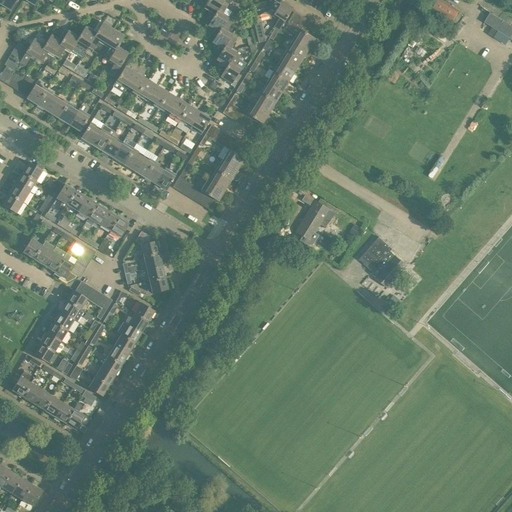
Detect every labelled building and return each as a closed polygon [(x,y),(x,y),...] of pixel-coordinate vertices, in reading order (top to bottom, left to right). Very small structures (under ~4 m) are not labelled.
[(3,0),(1,4),(12,11),(18,0),(3,0)] [(209,0),(204,8),(215,15),(223,2),(224,0),(209,0)] [(281,1),(282,2),(283,0),(268,0),(274,3),(266,16),(270,19),(272,17),(273,14),(274,14),(281,1)] [(458,27),(465,14),(441,0),(437,0),(435,4),(434,3),(431,8),(432,9),(431,10),(458,27)] [(274,29),(278,32),(293,8),(282,2),(281,1),(274,14),(273,14),(272,17),(278,20),(273,28),(274,29)] [(215,15),(208,26),(219,32),(224,25),(227,20),(229,17),(223,14),(228,6),(223,3),(223,2),(215,15)] [(288,23),(291,25),(293,26),(299,16),(294,13),(287,23),(288,23)] [(511,39),(511,26),(490,13),(484,22),(493,27),(498,31),(508,37),(511,39)] [(293,26),(298,29),(304,19),(299,16),(293,26)] [(298,29),(303,32),(309,22),(304,19),(298,29)] [(231,37),(232,38),(233,35),(228,31),(232,23),(231,22),(227,20),(224,25),(219,32),(213,43),(223,49),(224,49),(231,37)] [(262,21),(254,23),(260,42),(267,40),(262,21)] [(309,22),(303,32),(308,35),(314,25),(309,22)] [(484,22),(480,30),(493,39),(494,37),(498,31),(493,27),(484,22)] [(104,44),(113,30),(103,23),(96,34),(89,46),(94,49),(99,41),(104,44)] [(298,29),(293,26),(291,25),(288,30),(296,35),(293,40),(308,50),(314,39),(314,38),(308,35),(303,32),(298,29)] [(314,25),(308,35),(314,38),(320,29),(314,25)] [(71,50),(72,50),(82,56),(89,46),(96,34),(85,27),(78,38),(79,38),(71,50)] [(278,32),(274,29),(269,38),(273,40),(278,32)] [(113,30),(104,44),(110,48),(105,55),(109,58),(110,59),(118,46),(124,37),(113,30)] [(79,38),(78,38),(68,31),(61,42),(62,42),(54,54),(54,55),(59,58),(64,50),(70,53),(72,50),(71,50),(79,38)] [(498,31),(494,37),(504,44),(508,37),(498,31)] [(37,58),(37,59),(42,62),(47,54),(52,58),(54,55),(54,54),(62,42),(61,42),(51,36),(44,46),(45,46),(37,58)] [(227,67),(235,54),(236,54),(237,52),(232,48),(236,41),(235,40),(232,38),(231,37),(224,49),(223,49),(217,60),(227,67)] [(21,60),(20,62),(25,66),(30,58),(35,62),(37,59),(37,58),(45,46),(44,46),(34,39),(27,50),(24,55),(21,60)] [(266,51),(271,42),(272,41),(268,39),(262,48),(266,51)] [(293,40),(286,51),(301,60),(308,50),(293,40)] [(14,49),(24,55),(27,50),(18,44),(14,49)] [(110,59),(109,58),(108,61),(113,65),(109,73),(114,76),(129,53),(118,46),(110,59)] [(24,55),(14,49),(11,54),(21,60),(24,55)] [(254,61),(258,64),(264,54),(260,51),(254,61)] [(295,71),(301,60),(286,51),(279,62),(295,71)] [(21,60),(11,54),(8,59),(18,65),(20,62),(21,60)] [(240,57),(236,54),(235,54),(227,67),(221,77),(232,84),(245,63),(239,60),(240,57)] [(18,65),(8,59),(5,65),(15,71),(18,65)] [(258,64),(254,61),(249,70),(253,72),(258,64)] [(279,62),(273,72),(288,82),(295,71),(279,62)] [(53,75),(56,71),(46,65),(44,69),(53,75)] [(78,74),(82,68),(77,65),(76,66),(73,71),(78,74)] [(69,73),(60,67),(58,71),(67,77),(69,73)] [(126,88),(136,74),(136,73),(125,67),(113,87),(122,93),(124,90),(125,91),(126,88)] [(0,77),(0,79),(4,82),(11,72),(5,69),(0,77)] [(4,82),(9,85),(16,75),(11,72),(4,82)] [(273,72),(266,83),(282,92),(288,82),(273,72)] [(98,77),(91,73),(86,80),(94,85),(98,77)] [(136,73),(136,74),(126,88),(137,95),(146,80),(136,73)] [(251,75),(247,73),(241,82),(245,84),(251,75)] [(21,78),(16,75),(9,85),(14,88),(21,78)] [(70,79),(79,84),(81,81),(72,75),(70,79)] [(26,76),(24,80),(26,81),(20,92),(25,95),(34,81),(26,76)] [(14,88),(20,92),(26,81),(24,80),(21,78),(14,88)] [(137,95),(148,102),(157,86),(146,80),(137,95)] [(90,86),(81,81),(79,84),(88,90),(90,86)] [(245,84),(241,82),(236,91),(240,93),(245,84)] [(37,105),(42,98),(47,90),(36,83),(26,98),(37,105)] [(275,103),(282,92),(266,83),(260,94),(275,103)] [(158,108),(168,93),(157,86),(148,102),(158,108)] [(101,98),(103,94),(94,88),(91,92),(101,98)] [(37,105),(48,112),(57,96),(47,90),(42,98),(37,105)] [(169,115),(178,100),(178,99),(168,93),(158,108),(169,115)] [(260,94),(253,104),(269,113),(275,103),(260,94)] [(234,95),(229,104),(233,106),(238,97),(234,95)] [(58,118),(68,103),(57,96),(48,112),(58,118)] [(113,106),(115,102),(106,96),(103,100),(113,106)] [(178,124),(179,121),(183,115),(189,106),(178,99),(178,100),(169,115),(167,117),(178,124)] [(58,118),(69,125),(78,110),(68,103),(58,118)] [(109,113),(111,109),(102,103),(99,107),(109,113)] [(116,108),(125,114),(128,110),(118,104),(116,108)] [(229,117),(233,111),(235,107),(233,106),(229,104),(223,114),(229,117)] [(255,120),(260,123),(262,124),(269,113),(253,104),(247,114),(247,115),(250,117),(255,120)] [(179,121),(190,128),(199,113),(189,106),(183,115),(179,121)] [(229,117),(234,120),(240,110),(235,107),(233,111),(229,117)] [(89,116),(78,110),(69,125),(80,131),(89,116)] [(136,115),(128,110),(125,114),(134,119),(136,115)] [(239,123),(245,113),(240,110),(234,120),(239,123)] [(121,121),(123,117),(114,111),(112,115),(121,121)] [(210,119),(199,113),(190,128),(201,135),(210,119)] [(239,123),(244,126),(250,117),(247,115),(247,114),(245,113),(239,123)] [(132,123),(123,117),(121,121),(130,126),(132,123)] [(244,126),(249,129),(255,120),(250,117),(244,126)] [(137,121),(146,127),(149,123),(139,118),(137,121)] [(255,133),(260,123),(255,120),(249,129),(255,133)] [(92,145),(98,135),(101,129),(90,123),(81,138),(92,145)] [(149,123),(146,127),(155,133),(158,129),(149,123)] [(133,128),(142,134),(145,130),(135,124),(133,128)] [(101,129),(98,135),(92,145),(103,151),(112,136),(115,132),(104,125),(101,129)] [(209,137),(211,139),(217,129),(211,125),(205,135),(209,137)] [(222,132),(217,129),(211,139),(216,142),(222,132)] [(153,136),(145,130),(142,134),(151,139),(153,136)] [(158,135),(168,140),(170,136),(161,131),(158,135)] [(221,145),(221,144),(227,135),(222,132),(216,142),(221,145)] [(203,146),(209,137),(205,135),(200,144),(203,146)] [(227,135),(221,144),(221,145),(226,148),(232,138),(227,135)] [(122,143),(112,136),(103,151),(113,158),(122,143)] [(179,142),(170,136),(168,140),(176,146),(179,142)] [(154,141),(164,147),(166,143),(157,138),(154,141)] [(226,148),(228,149),(229,149),(232,151),(238,141),(232,138),(226,148)] [(236,154),(239,150),(243,144),(238,141),(232,151),(236,154)] [(113,158),(124,164),(133,149),(122,143),(113,158)] [(174,148),(166,143),(164,147),(172,152),(174,148)] [(189,153),(192,149),(182,144),(180,147),(189,153)] [(239,150),(236,154),(242,157),(248,148),(243,144),(239,150)] [(197,147),(192,156),(195,159),(201,149),(197,147)] [(134,171),(144,156),(133,149),(124,164),(134,171)] [(228,149),(222,160),(238,170),(244,159),(242,157),(236,154),(232,151),(229,149),(228,149)] [(185,160),(187,156),(178,150),(176,154),(185,160)] [(134,171),(145,177),(154,162),(144,156),(134,171)] [(195,159),(192,156),(186,165),(190,167),(195,159)] [(222,160),(215,171),(231,180),(238,170),(222,160)] [(22,173),(36,182),(42,170),(29,162),(22,173)] [(145,177),(155,184),(165,169),(154,162),(145,177)] [(185,168),(179,177),(183,179),(188,170),(185,168)] [(176,176),(165,169),(155,184),(166,191),(176,176)] [(231,180),(215,171),(209,181),(225,191),(231,180)] [(36,182),(22,173),(16,184),(29,192),(36,182)] [(173,187),(179,191),(185,181),(183,179),(179,177),(173,187)] [(54,193),(61,182),(56,179),(49,190),(54,193)] [(184,194),(190,184),(185,181),(179,191),(184,194)] [(209,181),(203,191),(202,192),(205,194),(210,197),(216,200),(218,202),(225,191),(209,181)] [(29,192),(16,184),(9,194),(23,203),(29,192)] [(64,210),(67,205),(75,191),(64,184),(56,198),(63,202),(59,207),(64,210)] [(189,197),(195,187),(190,184),(184,194),(189,197)] [(194,200),(196,197),(200,190),(195,187),(189,197),(194,200)] [(194,200),(199,204),(205,194),(202,192),(203,191),(200,190),(196,197),(194,200)] [(77,211),(85,198),(86,197),(75,191),(67,205),(77,211)] [(53,195),(50,192),(44,201),(48,204),(53,195)] [(23,203),(9,194),(2,205),(16,213),(23,203)] [(199,204),(204,207),(210,197),(205,194),(199,204)] [(296,232),(302,236),(299,241),(308,246),(313,245),(318,236),(314,233),(319,224),(325,228),(334,213),(305,195),(302,201),(312,207),(296,232)] [(88,217),(96,204),(86,197),(85,198),(77,211),(88,217)] [(210,210),(216,200),(210,197),(204,207),(210,210)] [(48,204),(44,201),(39,210),(42,213),(48,204)] [(96,204),(88,217),(85,222),(91,225),(94,221),(99,224),(107,211),(96,204)] [(99,224),(110,231),(118,217),(107,211),(99,224)] [(35,225),(41,215),(37,213),(31,223),(35,225)] [(54,222),(56,219),(47,213),(44,217),(54,222)] [(57,224),(66,230),(68,226),(71,221),(64,217),(61,222),(59,221),(57,224)] [(118,217),(110,231),(120,237),(129,224),(118,217)] [(50,229),(52,225),(42,220),(40,223),(50,229)] [(362,229),(354,224),(349,232),(357,237),(362,229)] [(77,232),(68,226),(66,230),(75,235),(77,232)] [(53,231),(62,237),(64,233),(55,227),(53,231)] [(37,237),(39,237),(42,233),(36,230),(22,252),(33,259),(42,245),(35,241),(37,237)] [(143,257),(159,253),(156,241),(151,242),(149,236),(141,231),(135,241),(140,244),(143,257)] [(71,242),(73,239),(64,233),(62,237),(71,242)] [(78,237),(87,243),(90,239),(80,234),(78,237)] [(387,289),(407,267),(390,252),(392,250),(379,238),(359,260),(378,277),(376,279),(387,289)] [(99,245),(90,239),(87,243),(96,249),(99,245)] [(109,256),(112,251),(107,248),(110,243),(104,239),(98,250),(109,256)] [(74,244),(83,250),(85,246),(76,241),(74,244)] [(42,245),(33,259),(44,266),(52,252),(42,245)] [(83,250),(82,252),(92,258),(95,253),(85,246),(83,250)] [(54,272),(55,271),(66,253),(55,247),(52,252),(44,266),(54,272)] [(92,258),(82,252),(79,257),(88,263),(92,258)] [(74,265),(73,265),(67,261),(71,256),(66,253),(55,271),(54,272),(60,275),(59,277),(67,283),(75,278),(76,276),(72,273),(71,273),(69,272),(70,272),(73,267),(74,265)] [(146,269),(162,265),(159,253),(143,257),(146,269)] [(79,257),(75,262),(85,268),(88,263),(79,257)] [(74,265),(73,267),(82,273),(85,268),(75,262),(73,265),(74,265)] [(149,281),(165,277),(162,265),(146,269),(149,281)] [(72,273),(76,276),(79,278),(82,273),(73,267),(70,272),(69,272),(71,273),(72,273)] [(165,277),(149,281),(152,293),(167,290),(165,277)] [(80,294),(86,285),(81,281),(75,291),(80,294)] [(86,285),(80,294),(85,298),(91,288),(86,285)] [(138,296),(140,293),(131,287),(129,291),(138,296)] [(90,301),(96,291),(91,288),(85,298),(87,298),(87,299),(90,301)] [(87,298),(85,298),(80,294),(75,291),(73,290),(67,301),(80,309),(87,299),(87,298)] [(95,304),(101,294),(96,291),(90,301),(95,304)] [(120,305),(127,294),(126,294),(121,291),(119,296),(115,302),(120,305)] [(101,294),(95,304),(100,307),(106,297),(101,294)] [(100,307),(102,308),(105,310),(112,300),(106,297),(100,307)] [(391,299),(387,302),(395,309),(398,305),(392,300),(391,299)] [(80,309),(67,301),(60,312),(74,320),(80,309)] [(114,303),(109,312),(113,315),(118,306),(114,303)] [(134,313),(148,322),(154,311),(141,303),(134,313)] [(105,310),(102,308),(96,317),(100,319),(105,310)] [(80,320),(91,324),(94,314),(83,311),(80,320)] [(74,320),(60,312),(54,322),(67,331),(74,320)] [(113,315),(109,312),(103,321),(107,324),(113,315)] [(134,313),(128,324),(141,332),(148,322),(134,313)] [(98,323),(94,320),(89,329),(92,332),(98,323)] [(141,332),(128,324),(123,321),(117,332),(121,335),(135,343),(141,332)] [(67,331),(54,322),(47,333),(60,341),(67,331)] [(105,327),(101,325),(96,334),(99,336),(105,327)] [(92,332),(89,329),(83,338),(87,341),(92,332)] [(41,343),(54,352),(60,341),(47,333),(41,343)] [(99,336),(96,334),(90,343),(93,345),(99,336)] [(135,343),(121,335),(114,345),(128,354),(135,343)] [(76,351),(79,353),(85,344),(81,342),(76,351)] [(54,352),(41,343),(34,354),(47,363),(54,352)] [(128,354),(114,345),(108,356),(121,365),(128,354)] [(92,348),(88,346),(82,355),(86,357),(92,348)] [(79,353),(76,351),(70,360),(74,362),(79,353)] [(86,357),(82,355),(77,364),(81,366),(86,357)] [(101,367),(115,375),(121,365),(108,356),(101,367)] [(39,367),(41,363),(32,357),(29,361),(39,367)] [(60,363),(57,369),(62,372),(66,367),(60,363)] [(66,375),(72,365),(68,363),(66,367),(62,372),(66,375)] [(51,375),(51,374),(53,371),(44,365),(42,369),(51,375)] [(69,376),(73,379),(76,380),(82,370),(76,366),(69,376)] [(95,377),(108,386),(115,375),(101,367),(95,377)] [(12,390),(23,397),(31,383),(34,378),(24,371),(12,390)] [(53,371),(51,374),(51,375),(60,380),(62,376),(53,371)] [(108,386),(95,377),(88,388),(102,396),(108,386)] [(63,382),(72,388),(75,384),(65,378),(63,382)] [(23,397),(33,404),(42,390),(31,383),(23,397)] [(84,389),(75,384),(72,388),(81,393),(84,389)] [(44,410),(47,405),(52,396),(42,390),(33,404),(44,410)] [(93,403),(96,397),(85,391),(82,396),(93,403)] [(44,410),(54,417),(63,403),(52,396),(47,405),(44,410)] [(54,417),(65,423),(73,410),(63,403),(54,417)] [(77,404),(73,410),(65,423),(76,430),(84,416),(78,412),(81,407),(77,404)] [(84,433),(87,428),(81,425),(78,430),(84,433)] [(0,485),(1,486),(5,481),(11,471),(0,465),(0,485)] [(12,493),(18,483),(21,478),(11,471),(5,481),(1,486),(12,493)] [(22,499),(28,490),(32,484),(21,478),(18,483),(12,493),(22,499)] [(43,491),(32,484),(28,490),(22,499),(33,506),(43,491)]
